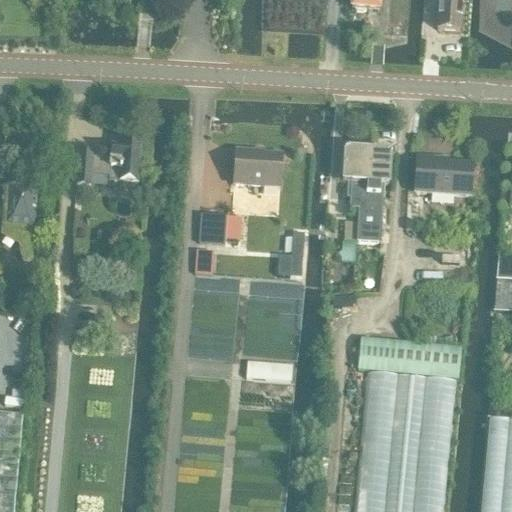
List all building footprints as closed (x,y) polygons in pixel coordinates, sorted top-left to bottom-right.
[(363,16),(365,14),(378,15),(379,0),(352,0),(351,13),(353,13),(356,15),(363,16)] [(438,0),(437,33),(459,34),(461,0),(438,0)] [(90,188),(90,177),(109,179),(108,184),(137,186),(140,148),(110,146),(109,157),(110,157),(110,161),(92,159),(92,155),(78,154),(75,187),(90,188)] [(24,170),(17,196),(9,195),(9,192),(4,191),(0,187),(0,189),(4,193),(3,201),(2,203),(2,208),(0,235),(2,235),(2,233),(16,234),(21,264),(22,264),(22,262),(30,263),(39,152),(25,151),(24,170)] [(358,212),(358,216),(363,216),(367,155),(344,153),(342,185),(347,186),(346,201),(349,201),(349,211),(358,212)] [(236,155),(233,186),(279,190),(281,158),(236,155)] [(363,216),(358,216),(356,245),(380,246),(382,212),(379,212),(379,202),(382,203),(383,187),(388,188),(390,156),(367,155),(363,216)] [(471,167),(447,166),(448,162),(417,160),(414,196),(469,200),(471,167)] [(241,220),(200,217),(198,245),(225,247),(225,241),(239,242),(241,220)] [(416,233),(417,223),(405,223),(404,232),(416,233)] [(278,259),(277,279),(289,280),(301,281),(304,237),(292,236),(291,260),(278,259)] [(342,245),(341,261),(340,266),(354,267),(355,246),(342,245)] [(494,314),(496,314),(511,315),(511,283),(497,282),(494,314)] [(363,372),(458,381),(460,350),(360,340),(359,350),(357,372),(363,372)] [(291,368),(247,365),(245,381),(290,384),(291,368)] [(367,376),(353,511),(442,511),(455,384),(367,376)] [(13,511),(22,417),(0,415),(0,511),(13,511)] [(480,511),(511,511),(511,425),(489,423),(480,511)]
